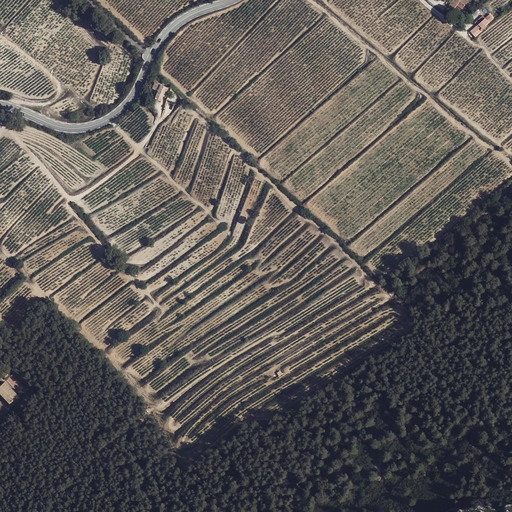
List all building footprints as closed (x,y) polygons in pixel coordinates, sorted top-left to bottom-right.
[(454,8),(460,0),(453,0),(450,5),(454,8)] [(481,29),(494,17),(490,13),(485,17),(477,25),(471,31),(476,36),(482,31),(481,29)] [(475,22),(477,25),(485,17),(483,15),(475,22)] [(7,380),(5,381),(18,395),(20,394),(7,380)] [(5,381),(0,386),(0,392),(10,403),(18,395),(5,381)]
